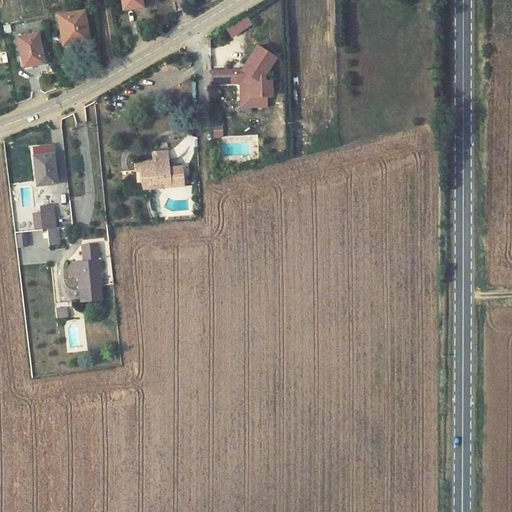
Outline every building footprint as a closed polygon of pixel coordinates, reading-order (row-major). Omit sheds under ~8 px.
[(56,18),(62,46),(88,40),(82,13),(56,18)] [(41,59),(35,31),(15,35),(21,63),(41,59)] [(273,56),(255,44),(239,68),(243,70),(243,80),(239,81),(240,99),(250,98),(250,104),(265,103),(264,93),(270,93),(269,78),(262,79),(262,72),(273,56)] [(232,68),(208,70),(209,82),(232,81),(232,68)] [(239,68),(232,68),(232,81),(239,81),(243,80),(243,70),(239,68)] [(143,193),(186,189),(183,168),(170,169),(169,154),(151,156),(152,166),(134,167),(135,177),(141,176),(143,193)] [(55,182),(50,155),(31,158),(35,186),(55,182)] [(38,207),(41,232),(45,231),(45,229),(47,229),(55,227),(52,205),(38,207)] [(57,243),(55,227),(47,229),(49,244),(57,243)] [(102,301),(93,244),(78,246),(79,256),(81,256),(82,261),(65,264),(68,278),(76,277),(78,288),(76,288),(76,291),(79,291),(81,303),(102,301)] [(65,308),(54,309),(55,318),(66,317),(65,308)]
